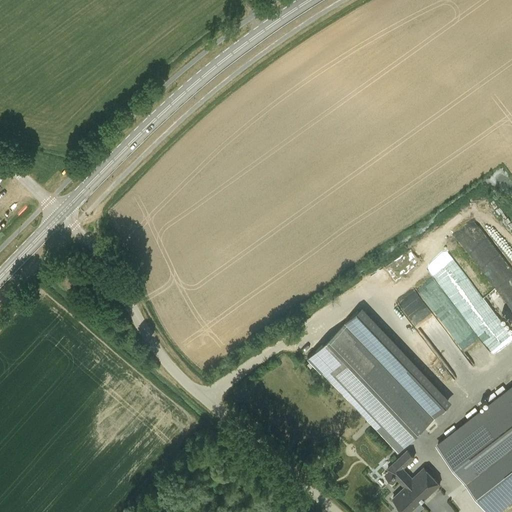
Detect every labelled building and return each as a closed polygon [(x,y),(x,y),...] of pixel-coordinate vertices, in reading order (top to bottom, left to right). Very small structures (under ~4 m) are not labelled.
[(511,309),(511,269),(490,241),(483,246),(487,251),(482,254),(480,251),(472,256),(481,269),(486,265),(490,270),(485,274),(511,309)] [(476,333),(498,317),(453,257),(430,274),(435,280),(417,293),(413,288),(407,292),(402,286),(392,293),(452,373),(470,360),(473,364),(489,352),(476,333)] [(398,451),(433,418),(343,323),(309,356),(398,451)] [(455,470),(487,511),(498,511),(511,501),(511,403),(492,378),(441,418),(441,422),(445,427),(433,436),(458,467),(455,470)] [(417,511),(424,506),(420,503),(439,484),(423,467),(412,478),(402,468),(414,457),(407,450),(388,469),(405,487),(393,498),(405,511),(408,511),(412,509),(414,511),(417,511)]
